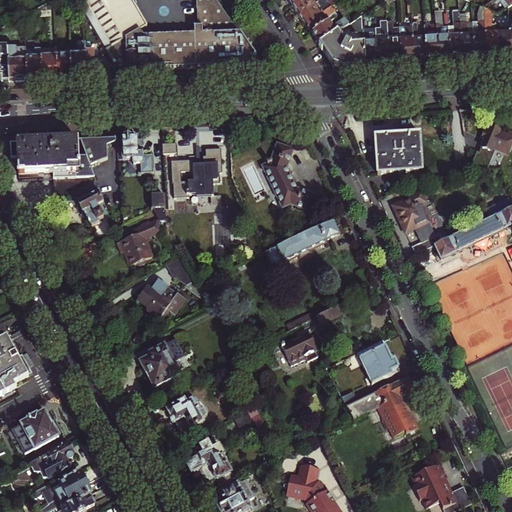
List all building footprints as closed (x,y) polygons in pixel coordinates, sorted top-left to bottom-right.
[(86,0),(109,39),(116,36),(95,0),(86,0)] [(95,0),(116,36),(109,39),(122,61),(134,61),(134,63),(144,63),(144,64),(256,57),(263,50),(247,28),(244,27),(225,0),(201,0),(202,19),(197,19),(198,29),(137,32),(133,26),(150,15),(141,0),(95,0)] [(309,15),(318,10),(320,13),(328,7),(327,5),(333,0),(311,0),(303,6),(308,13),(309,15)] [(344,0),(333,0),(327,5),(328,7),(320,13),(318,10),(309,15),(310,17),(315,23),(317,27),(333,15),(342,9),(338,4),(341,2),(344,0)] [(460,49),(465,48),(465,39),(468,38),(467,29),(466,29),(465,20),(464,12),(464,8),(464,3),(458,4),(459,19),(460,23),(460,29),(454,30),(455,49),(460,49)] [(455,49),(454,30),(454,27),(453,20),(448,20),(446,5),(439,5),(440,18),(441,31),(439,31),(440,40),(443,40),(444,50),(449,49),(455,49)] [(492,37),(493,47),(499,46),(504,46),(502,27),(496,27),(495,6),(488,7),(489,9),(490,28),(488,28),(489,37),(492,37)] [(431,50),(429,31),(423,32),(422,7),(415,8),(416,19),(417,32),(419,32),(419,42),(416,42),(416,51),(424,51),(431,50)] [(465,39),(465,48),(467,48),(473,48),(479,47),(478,28),(477,20),(477,18),(471,19),(471,15),(471,8),(464,8),(464,12),(465,20),(466,29),(467,29),(468,38),(465,39)] [(484,28),(478,28),(479,47),(487,47),(491,47),(493,47),(492,37),(489,37),(488,28),(490,28),(489,9),(483,9),(484,15),(484,28)] [(337,21),(333,15),(317,27),(321,33),(324,37),(342,24),(353,17),(348,12),(340,18),(340,20),(339,21),(337,21)] [(509,26),(502,27),(504,46),(509,46),(511,45),(511,13),(508,14),(509,20),(509,26)] [(391,15),(392,34),(391,34),(392,43),(394,43),(395,53),(401,52),(406,52),(404,20),(398,21),(398,14),(391,14),(391,15)] [(386,34),(380,35),(381,54),(387,53),(394,53),(395,53),(394,43),(392,43),(391,34),(392,34),(391,15),(385,16),(385,20),(386,34)] [(428,19),(429,31),(431,50),(438,50),(443,50),(444,50),(443,40),(440,40),(439,31),(441,31),(440,18),(428,19)] [(416,19),(404,20),(406,52),(412,52),(416,51),(416,42),(419,42),(419,32),(417,32),(416,19)] [(367,22),(368,37),(369,54),(377,54),(381,54),(380,35),(379,21),(367,22)] [(353,38),(342,24),(324,37),(339,58),(338,59),(343,63),(344,62),(356,61),(370,61),(369,54),(368,37),(353,38)] [(84,51),(77,51),(78,73),(85,73),(94,72),(93,46),(92,38),(84,38),(84,51)] [(24,47),(24,43),(2,45),(3,76),(22,75),(33,75),(32,54),(32,47),(24,47)] [(49,74),(48,50),(47,45),(32,46),(32,47),(32,54),(33,75),(43,74),(49,74)] [(100,46),(93,46),(94,72),(101,72),(111,72),(110,63),(110,60),(100,60),(100,46)] [(100,60),(110,60),(110,56),(104,56),(104,46),(100,46),(100,60)] [(64,74),(62,51),(62,49),(48,50),(49,74),(57,74),(64,74)] [(77,51),(62,51),(64,74),(72,73),(78,73),(77,51)] [(114,63),(110,63),(111,72),(101,72),(101,75),(108,75),(114,75),(114,63)] [(511,145),(511,138),(499,133),(499,132),(490,129),(489,131),(486,130),(484,135),(483,139),(485,140),(480,154),(478,153),(472,169),(479,173),(490,170),(496,151),(508,155),(511,145)] [(404,137),(375,139),(376,156),(378,176),(422,173),(419,135),(404,137)] [(120,142),(115,143),(116,160),(122,160),(122,161),(132,161),(133,166),(141,165),(141,174),(153,173),(152,156),(142,157),(140,140),(137,141),(137,139),(128,139),(120,140),(120,142)] [(90,146),(83,150),(84,153),(86,160),(91,171),(107,166),(106,146),(103,145),(100,144),(97,146),(91,149),(90,146)] [(51,177),(52,207),(95,184),(91,171),(86,160),(75,160),(74,146),(28,148),(9,149),(9,164),(17,164),(18,171),(18,179),(51,177)] [(174,146),(160,147),(161,158),(174,157),(174,146)] [(288,204),(307,211),(312,197),(294,190),(290,179),(286,169),(291,151),(277,146),(272,160),(266,163),(266,165),(263,167),(283,207),(288,204)] [(190,164),(168,165),(169,188),(170,188),(171,202),(186,202),(186,199),(194,198),(194,201),(208,201),(208,210),(218,210),(218,200),(211,201),(210,188),(217,188),(217,177),(219,177),(218,153),(203,153),(203,160),(200,160),(201,170),(196,170),(190,170),(190,164)] [(469,176),(467,161),(460,162),(462,177),(469,176)] [(106,217),(96,187),(73,200),(78,209),(81,215),(82,215),(89,228),(100,223),(99,221),(106,217)] [(402,188),(395,192),(397,198),(405,193),(405,188),(402,188)] [(420,206),(425,204),(420,194),(392,208),(399,222),(404,233),(428,222),(420,206)] [(149,198),(150,212),(151,212),(156,220),(163,233),(162,197),(149,198)] [(443,243),(435,247),(438,254),(441,261),(511,226),(511,210),(443,243)] [(115,246),(116,250),(115,254),(117,257),(119,261),(124,262),(127,268),(142,260),(145,265),(151,262),(142,244),(163,233),(156,220),(131,234),(132,237),(115,246)] [(332,223),(263,256),(229,272),(234,282),(269,266),(270,268),(280,263),(281,264),(326,243),(325,242),(331,239),(337,236),(332,223)] [(412,248),(415,256),(435,247),(443,243),(440,235),(412,248)] [(79,254),(78,251),(67,257),(75,272),(101,258),(94,246),(93,247),(91,244),(87,246),(89,249),(79,254)] [(165,266),(172,279),(174,278),(184,285),(191,283),(178,259),(165,266)] [(174,297),(165,291),(155,284),(151,290),(146,287),(137,301),(145,307),(146,313),(149,315),(151,316),(156,315),(163,320),(168,312),(166,310),(174,297)] [(347,305),(315,321),(318,329),(349,314),(346,308),(348,307),(347,305)] [(287,328),(290,334),(312,322),(310,317),(287,328)] [(5,336),(0,338),(0,395),(17,386),(15,381),(29,374),(22,362),(7,335),(5,336)] [(305,362),(307,365),(317,360),(315,355),(316,354),(311,345),(307,336),(294,343),(281,350),(280,351),(281,353),(282,352),(284,357),(290,369),(305,362)] [(380,344),(354,357),(369,387),(390,376),(389,374),(395,371),(392,362),(389,363),(386,357),(380,344)] [(143,373),(152,390),(178,376),(163,347),(147,356),(149,359),(139,365),(143,373)] [(407,379),(379,392),(386,407),(378,411),(394,444),(395,444),(400,453),(416,444),(418,447),(420,445),(420,443),(425,441),(415,420),(405,397),(414,393),(407,379)] [(386,407),(379,392),(355,404),(345,409),(352,423),(352,424),(378,411),(386,407)] [(340,401),(345,409),(355,404),(351,395),(340,401)] [(189,431),(200,425),(199,422),(204,420),(207,417),(204,411),(199,412),(194,404),(190,406),(188,402),(186,403),(185,402),(176,407),(176,408),(166,413),(170,420),(174,427),(179,437),(190,432),(189,431)] [(29,417),(31,419),(13,429),(26,453),(28,452),(29,453),(60,435),(52,421),(46,410),(38,415),(37,413),(29,417)] [(253,422),(247,412),(245,413),(234,419),(239,429),(253,422)] [(168,430),(174,427),(170,420),(164,422),(166,427),(168,430)] [(73,450),(68,442),(31,463),(35,471),(41,471),(44,477),(49,477),(49,478),(73,464),(72,461),(76,459),(73,453),(74,453),(73,450)] [(194,465),(198,472),(205,486),(214,481),(219,489),(231,483),(219,460),(223,458),(217,448),(213,449),(211,446),(208,448),(206,447),(200,450),(199,453),(190,458),(194,465)] [(198,472),(194,465),(188,468),(189,472),(191,476),(198,472)] [(446,485),(437,466),(410,480),(425,511),(438,505),(441,511),(455,511),(469,506),(461,489),(450,494),(446,485)] [(285,497),(300,500),(303,498),(307,504),(304,506),(307,511),(336,511),(331,504),(330,505),(327,500),(326,500),(316,485),(313,484),(316,472),(301,468),(298,481),(289,479),(285,497)] [(84,478),(81,472),(47,490),(39,494),(46,506),(87,483),(84,478)] [(32,489),(34,492),(36,496),(39,494),(47,490),(43,482),(32,489)] [(87,483),(46,506),(40,509),(41,511),(49,511),(54,509),(55,511),(60,511),(91,495),(93,494),(90,488),(87,483)] [(248,511),(244,503),(249,500),(241,484),(237,486),(236,484),(218,492),(223,501),(214,506),(217,511),(248,511)] [(80,511),(96,504),(94,501),(91,495),(60,511),(80,511)]
